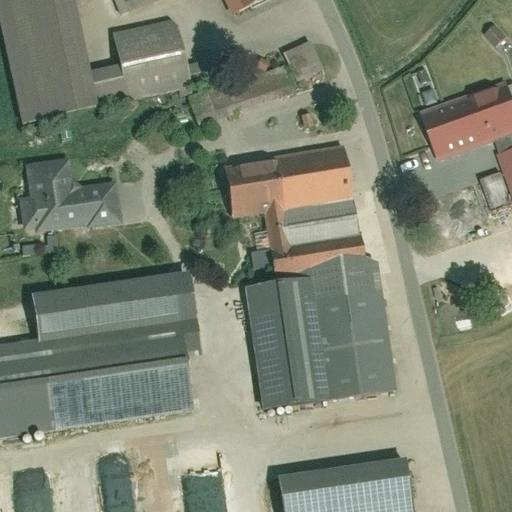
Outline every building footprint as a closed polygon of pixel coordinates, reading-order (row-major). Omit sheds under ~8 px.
[(67,0),(0,0),(0,13),(23,117),(90,102),(67,0)] [(124,0),(129,14),(169,0),(124,0)] [(230,0),(241,21),(281,2),(280,0),(230,0)] [(173,18),(116,34),(134,98),(206,77),(199,54),(184,58),(173,18)] [(481,36),(492,47),(500,38),(488,28),(481,36)] [(190,98),(200,127),(290,96),(286,83),(320,71),(308,38),(265,53),(271,70),(190,98)] [(511,84),(510,78),(424,109),(440,155),(490,137),(502,172),(426,199),(443,249),(501,228),(492,202),(511,194),(511,84)] [(258,405),(391,392),(381,289),(308,296),(306,272),(360,267),(348,150),(221,163),(227,214),(263,210),(266,242),(251,243),(255,282),(246,283),(258,405)] [(3,211),(6,242),(114,233),(110,187),(68,190),(66,169),(21,173),(25,209),(3,211)] [(166,286),(23,310),(30,352),(173,329),(166,286)] [(168,339),(31,359),(42,434),(179,414),(168,339)] [(183,451),(189,511),(223,511),(217,448),(183,451)] [(406,511),(401,464),(266,478),(269,511),(406,511)]
